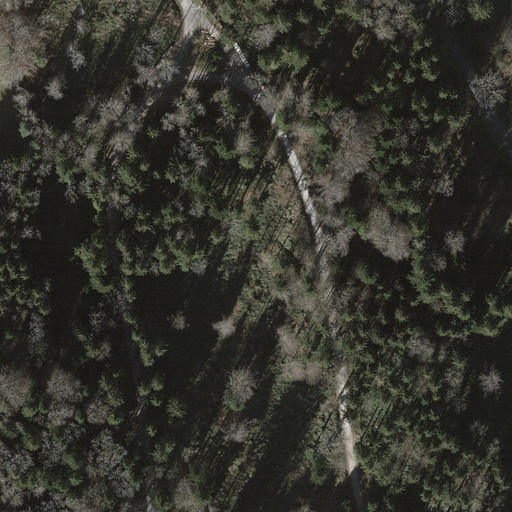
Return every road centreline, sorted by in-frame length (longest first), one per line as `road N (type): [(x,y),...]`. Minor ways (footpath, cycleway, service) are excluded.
road 1 (track): [(150,511),(109,217),(113,159),(129,122),(171,75),(250,84)]
road 2 (track): [(362,511),(309,206),(250,84)]
road 3 (track): [(511,148),(417,0)]
